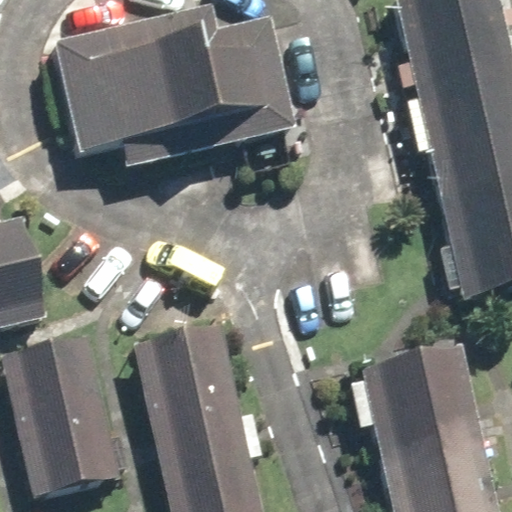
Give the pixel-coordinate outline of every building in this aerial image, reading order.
[(511,69),(496,0),(435,0),(396,9),(463,305),(511,293),(511,69)] [(195,10),(48,49),(76,158),(118,147),(125,176),(297,131),(271,29),(204,47),(195,10)] [(21,225),(0,229),(0,333),(42,324),(21,225)] [(261,511),(219,329),(129,350),(167,511),(261,511)] [(94,337),(0,358),(0,385),(28,506),(128,483),(94,337)] [(360,383),(350,386),(360,432),(369,430),(388,511),(499,511),(461,347),(357,371),(360,383)]
